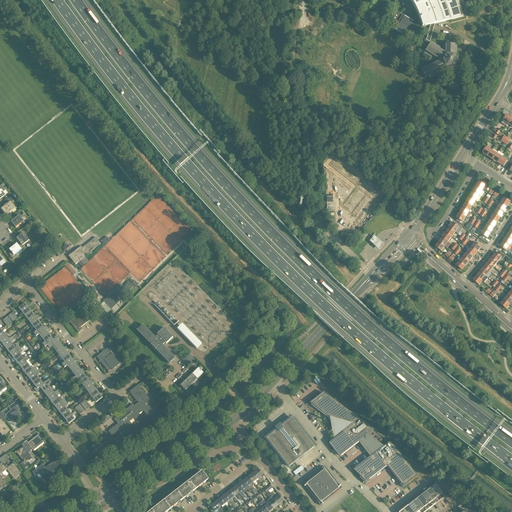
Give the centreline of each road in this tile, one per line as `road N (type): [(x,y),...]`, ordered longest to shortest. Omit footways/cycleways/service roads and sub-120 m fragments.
road 1 (motorway): [(53,0),(161,139),(256,240),(347,328),(511,460)]
road 2 (motorway): [(511,441),(286,249),(171,124),(74,0)]
road 3 (track): [(311,327),(166,183),(13,0)]
road 4 (residential): [(59,439),(114,397),(27,286),(0,307)]
road 5 (secondary): [(273,381),(405,238)]
road 6 (secondary): [(91,505),(180,457),(248,406)]
road 7 (residential): [(388,511),(273,381)]
